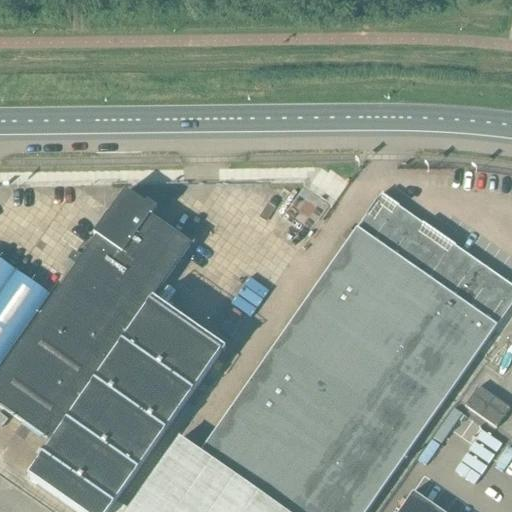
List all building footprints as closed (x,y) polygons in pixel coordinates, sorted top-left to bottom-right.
[(52,301),(0,375),(0,409),(51,446),(28,479),(73,511),(110,511),(221,356),(149,305),(190,247),(151,220),(157,212),(147,205),(145,208),(125,194),(94,238),(96,239),(52,301)] [(367,511),(496,329),(511,305),(511,288),(380,197),(199,455),(178,441),(128,511),(367,511)] [(0,375),(52,301),(0,263),(0,375)] [(478,389),(464,408),(495,430),(509,410),(478,389)] [(438,511),(412,494),(399,511),(438,511)]
